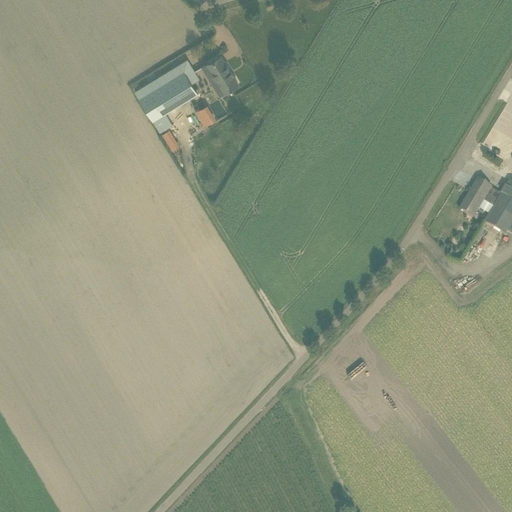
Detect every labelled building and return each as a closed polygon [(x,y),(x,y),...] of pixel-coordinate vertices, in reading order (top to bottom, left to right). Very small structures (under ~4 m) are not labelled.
[(239,84),(221,54),(201,66),(219,96),(239,84)] [(165,110),(194,93),(196,92),(195,89),(191,83),(199,78),(194,71),(187,75),(184,70),(153,89),(139,97),(152,118),(165,110)] [(209,104),(196,110),(203,126),(217,120),(209,104)] [(256,118),(264,120),(266,109),(259,107),(256,118)] [(169,126),(160,131),(171,150),(180,146),(169,126)] [(484,223),(505,236),(507,232),(511,234),(511,183),(509,182),(501,196),(491,190),(491,189),(477,181),(459,211),(473,219),(483,202),(494,209),(484,223)]
